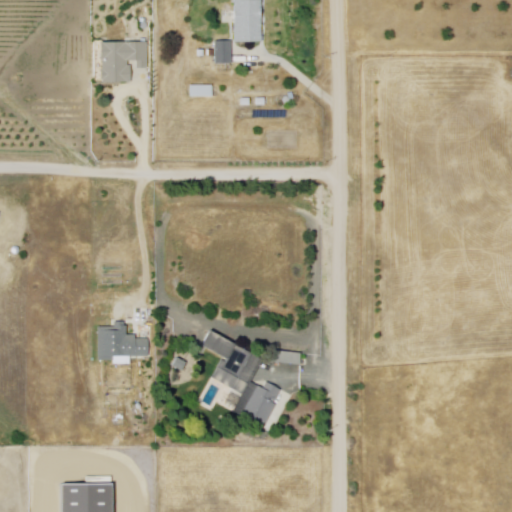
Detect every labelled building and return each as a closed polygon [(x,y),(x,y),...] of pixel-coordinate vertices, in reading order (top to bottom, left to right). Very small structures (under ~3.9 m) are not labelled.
[(267,0),(267,43),(235,43),(235,0),(267,0)] [(148,40),(100,41),(100,81),(134,81),(134,65),(128,65),(128,60),(139,60),(139,69),(148,69),(148,40)] [(231,63),(216,63),(217,41),(232,41),(231,63)] [(208,86),(185,86),(185,98),(208,98),(208,86)] [(114,326),(99,326),(99,361),(115,361),(115,358),(151,358),(151,339),(137,339),(137,334),(128,334),(128,325),(125,325),(125,320),(114,320),(114,326)] [(212,327),(266,358),(253,381),(265,388),(269,381),(283,388),(276,400),(281,402),(265,429),(236,412),(248,391),(214,372),(223,358),(201,346),(212,327)] [(302,351),(301,364),(272,362),(273,350),(302,351)] [(177,354),(189,361),(184,371),(171,364),(177,354)] [(61,511),(62,486),(114,486),(113,511),(61,511)]
